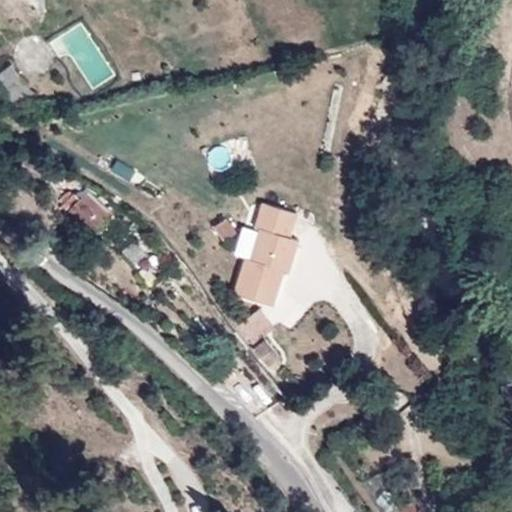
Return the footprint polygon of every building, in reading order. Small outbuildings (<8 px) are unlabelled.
[(34,92),(14,67),(0,76),(0,81),(18,105),(34,92)] [(108,225),(80,202),(68,216),(97,239),(108,225)] [(292,237),(299,213),(265,202),(259,226),(262,228),(254,258),(247,257),(237,294),(275,306),(285,267),(286,268),(289,269),(299,238),(292,237)] [(237,232),(227,218),(215,226),(226,240),(237,232)] [(280,358),(267,341),(255,350),(269,368),(280,358)]
